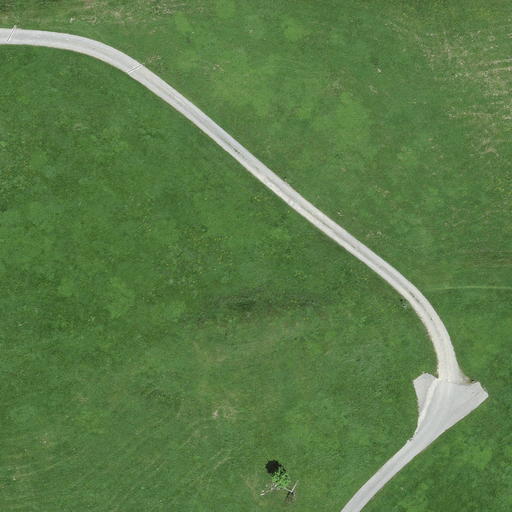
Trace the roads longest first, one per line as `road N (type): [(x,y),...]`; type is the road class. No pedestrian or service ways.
road 1 (track): [(426,309),(140,69),(59,40),(0,37)]
road 2 (unclassified): [(350,511),(438,425),(453,384)]
